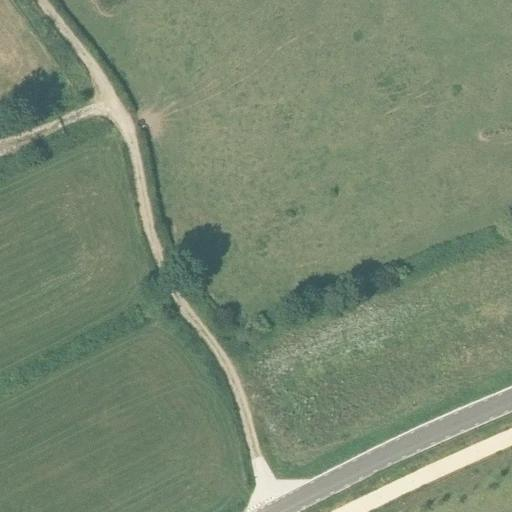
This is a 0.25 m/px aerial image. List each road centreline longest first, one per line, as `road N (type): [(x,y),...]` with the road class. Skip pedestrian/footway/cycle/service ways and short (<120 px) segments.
road 1 (track): [(41,0),(121,111),(155,249),(231,376),(272,511)]
road 2 (tertiary): [(273,511),(511,399)]
